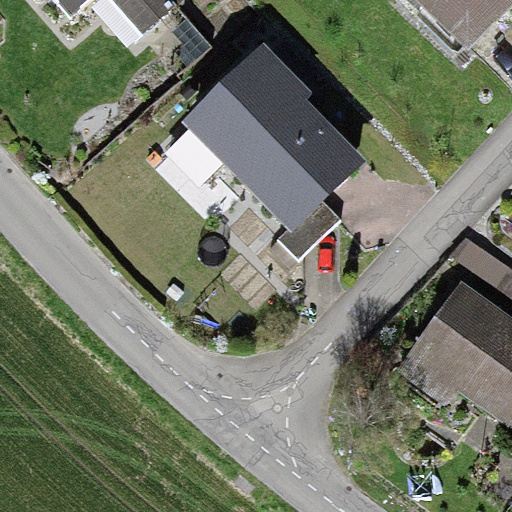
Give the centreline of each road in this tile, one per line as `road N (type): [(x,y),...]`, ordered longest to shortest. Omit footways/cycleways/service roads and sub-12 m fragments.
road 1 (residential): [(237,455),(511,146)]
road 2 (residential): [(0,201),(237,455)]
